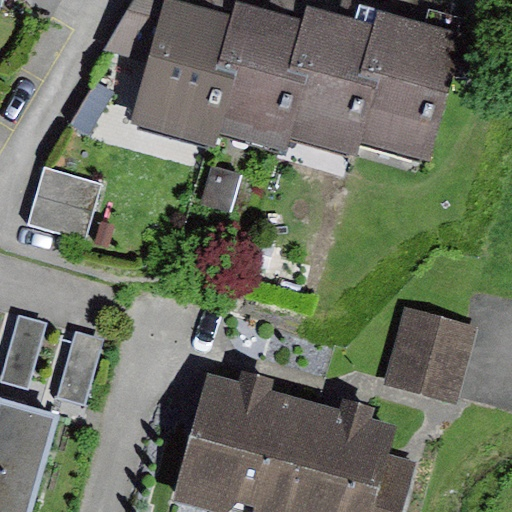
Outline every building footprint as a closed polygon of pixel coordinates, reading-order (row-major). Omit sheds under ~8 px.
[(178,0),(138,0),(113,50),(151,56),(128,130),(201,152),(204,134),(236,15),(178,1),(178,0)] [(391,31),(317,12),(311,34),(283,144),(358,164),(360,151),(391,31)] [(311,34),(236,15),(204,134),(280,153),(283,144),(311,34)] [(394,22),(391,31),(360,151),(433,170),(467,41),(394,22)] [(241,174),(212,166),(200,209),(229,217),(241,174)] [(45,168),(28,223),(83,240),(100,186),(45,168)] [(402,311),(383,384),(459,404),(478,330),(402,311)] [(49,323),(21,315),(1,381),(29,389),(49,323)] [(106,341),(77,333),(58,398),(88,406),(106,341)] [(239,395),(212,388),(177,510),(185,511),(238,511),(240,510),(249,511),(290,511),(317,413),(273,399),(276,385),(245,377),(239,395)] [(343,419),(317,413),(290,511),(405,511),(418,465),(389,457),(396,432),(370,426),(374,411),(347,404),(343,419)] [(12,409),(0,405),(0,511),(30,511),(57,422),(12,409)]
